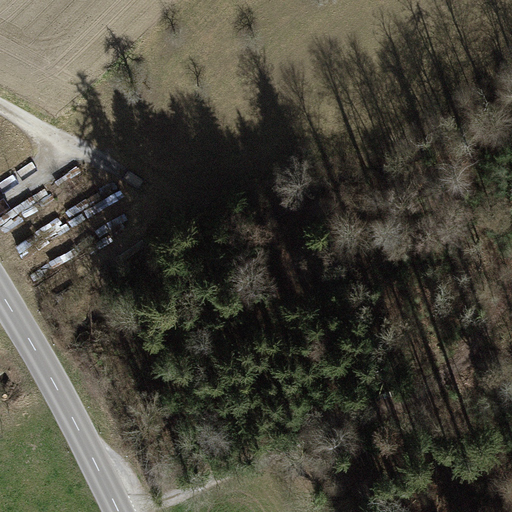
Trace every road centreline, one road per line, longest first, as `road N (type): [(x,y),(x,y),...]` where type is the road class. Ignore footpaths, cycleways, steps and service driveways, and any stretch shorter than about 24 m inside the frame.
road 1 (track): [(140,511),(460,370)]
road 2 (tertiary): [(117,511),(0,294)]
road 3 (track): [(0,107),(144,181)]
road 4 (track): [(420,393),(468,511)]
